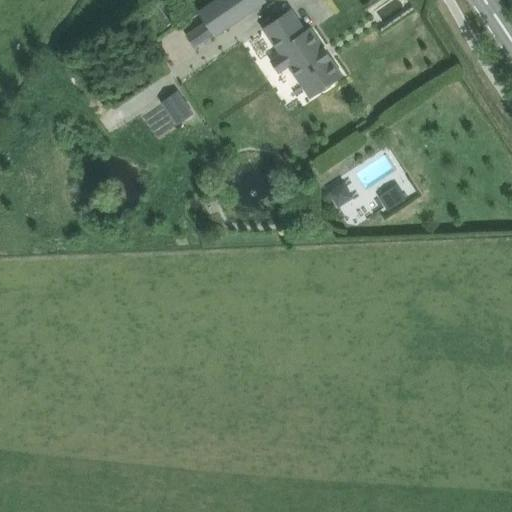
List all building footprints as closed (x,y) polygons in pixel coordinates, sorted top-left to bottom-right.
[(195,46),(215,33),(216,34),(265,0),(264,0),(218,0),(200,12),(206,20),(187,34),(195,46)] [(311,95),(320,89),(324,90),(331,85),(332,81),(341,75),(330,59),(331,58),(324,48),(323,49),(310,29),(305,32),(291,12),(266,29),(311,95)] [(178,90),(162,101),(177,124),(194,113),(178,90)] [(347,190),(388,173),(380,153),(339,169),(347,190)] [(318,189),(327,205),(342,197),(333,181),(318,189)] [(379,212),(396,199),(381,181),(365,194),(379,212)]
